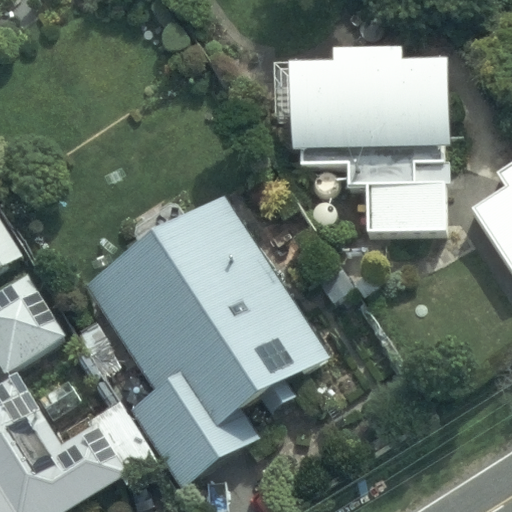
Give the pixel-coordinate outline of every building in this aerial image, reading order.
[(340,47),(298,47),(298,132),(307,132),(307,146),(349,146),(349,167),(371,167),(371,211),(451,211),(451,164),(455,164),(455,47),(411,47),(411,31),(340,31),(340,47)] [(511,188),(473,214),(511,276),(511,188)] [(145,251),(88,289),(163,399),(138,415),(189,489),(261,440),(250,422),(269,409),(277,420),(301,403),(292,389),(335,361),(225,200),(193,222),(182,205),(135,237),(145,251)] [(0,217),(0,277),(27,260),(0,217)] [(31,280),(0,299),(0,393),(0,394),(0,511),(78,511),(159,463),(128,413),(124,416),(119,409),(95,424),(98,430),(66,450),(52,427),(85,407),(70,383),(38,403),(19,373),(69,341),(31,280)]
